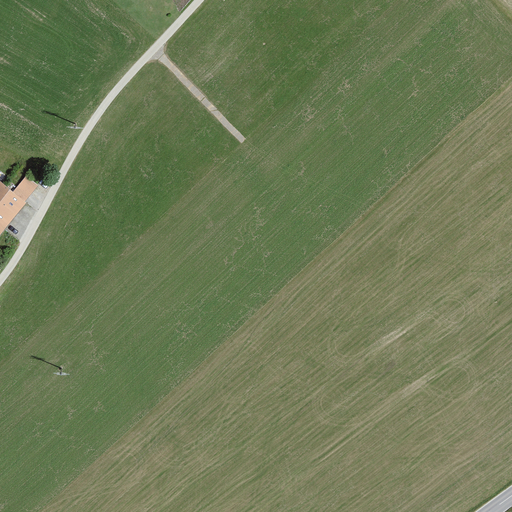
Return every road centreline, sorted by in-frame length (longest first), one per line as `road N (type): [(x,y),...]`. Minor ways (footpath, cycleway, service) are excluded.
road 1 (residential): [(0,278),(84,132),(198,0)]
road 2 (track): [(153,50),(241,138)]
